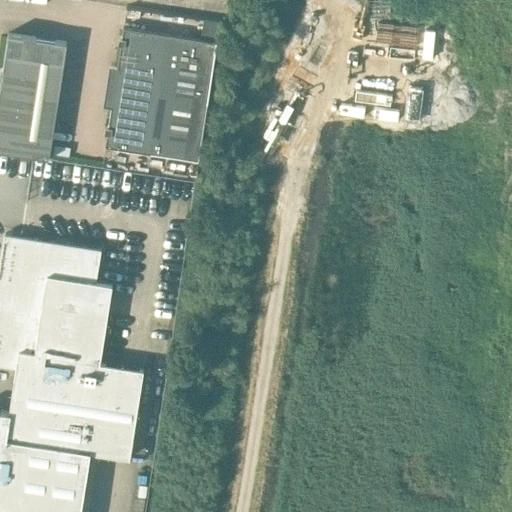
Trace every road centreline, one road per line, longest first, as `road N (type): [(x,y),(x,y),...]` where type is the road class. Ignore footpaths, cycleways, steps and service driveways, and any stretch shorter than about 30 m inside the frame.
road 1 (track): [(495,0),(406,511)]
road 2 (track): [(239,511),(321,0)]
